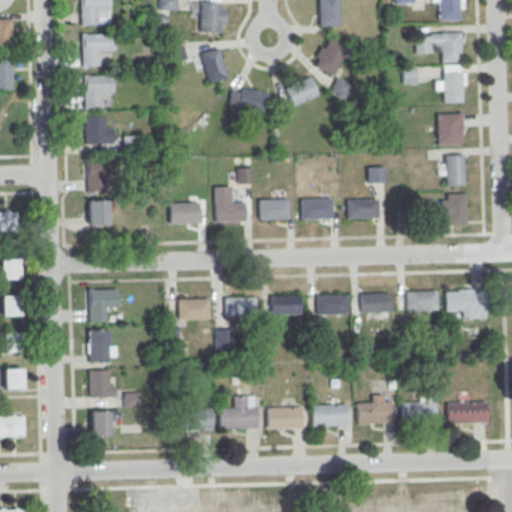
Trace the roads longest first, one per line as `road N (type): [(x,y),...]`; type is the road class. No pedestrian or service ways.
road 1 (residential): [(39,0),(57,511)]
road 2 (residential): [(511,459),(0,473)]
road 3 (residential): [(511,251),(48,265)]
road 4 (residential): [(494,0),(502,252)]
